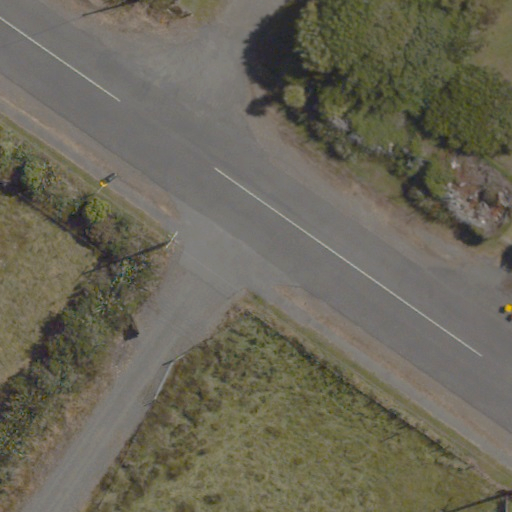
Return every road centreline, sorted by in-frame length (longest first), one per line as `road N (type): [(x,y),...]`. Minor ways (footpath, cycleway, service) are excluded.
road 1 (residential): [(0,19),(511,376)]
road 2 (unknown): [(151,125),(235,0)]
